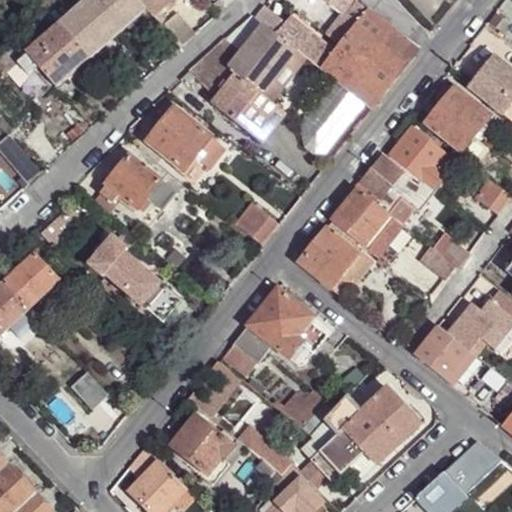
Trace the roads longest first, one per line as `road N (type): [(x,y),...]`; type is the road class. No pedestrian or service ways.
road 1 (unclassified): [(0,231),(251,0)]
road 2 (unclassified): [(86,492),(274,260)]
road 3 (unclassified): [(274,260),(440,48)]
road 4 (unclassified): [(398,358),(511,212)]
road 5 (unclassified): [(274,260),(398,358)]
road 6 (unclassified): [(371,511),(468,416)]
road 7 (unclassified): [(0,398),(86,492)]
